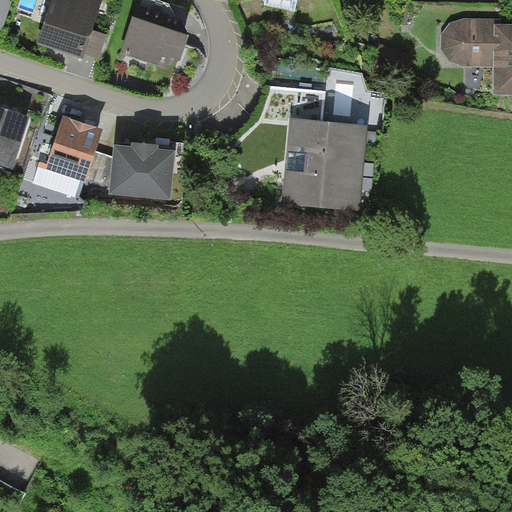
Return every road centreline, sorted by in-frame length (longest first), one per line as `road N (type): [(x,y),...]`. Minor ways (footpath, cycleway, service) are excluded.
road 1 (track): [(0,233),(122,226),(511,258)]
road 2 (residential): [(207,0),(226,40),(224,65),(207,96),(184,109),(138,108),(0,62)]
